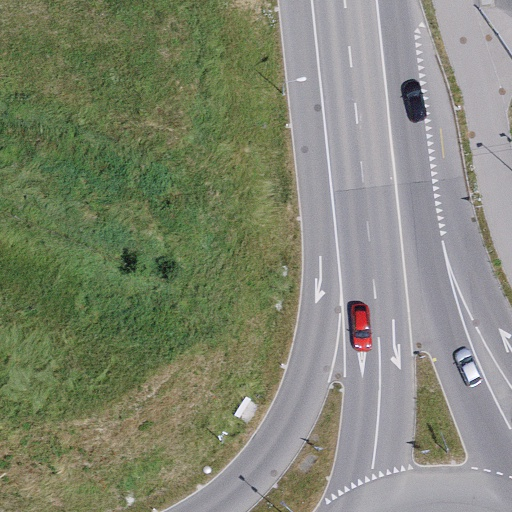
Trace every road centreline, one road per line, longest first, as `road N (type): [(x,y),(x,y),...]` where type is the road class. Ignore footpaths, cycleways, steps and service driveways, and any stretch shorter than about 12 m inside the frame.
road 1 (primary): [(365,0),(318,355),(281,446),(220,511)]
road 2 (primary): [(511,349),(374,57)]
road 3 (primary): [(511,493),(393,211)]
road 4 (primary): [(393,211),(389,367),(363,511)]
road 5 (primary): [(374,57),(393,211)]
